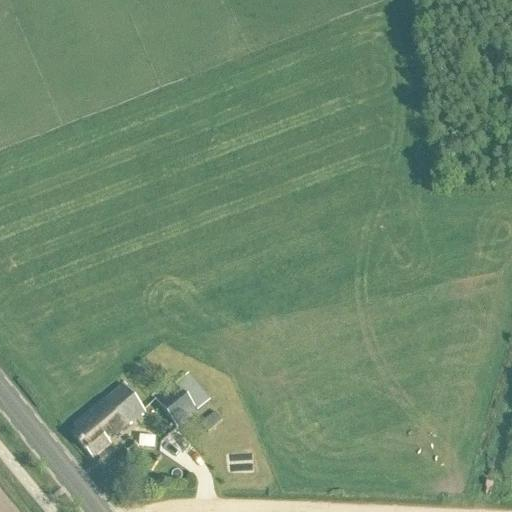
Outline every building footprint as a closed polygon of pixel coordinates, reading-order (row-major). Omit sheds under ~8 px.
[(188,377),(175,388),(196,414),(209,404),(188,377)] [(177,430),(196,414),(175,388),(173,386),(153,402),(177,430)] [(114,438),(143,413),(121,387),(72,428),(76,433),(70,438),(90,462),(109,446),(105,441),(112,435),(114,438)] [(219,412),(204,422),(211,432),(226,422),(219,412)] [(129,459),(138,451),(132,444),(123,452),(129,459)]
